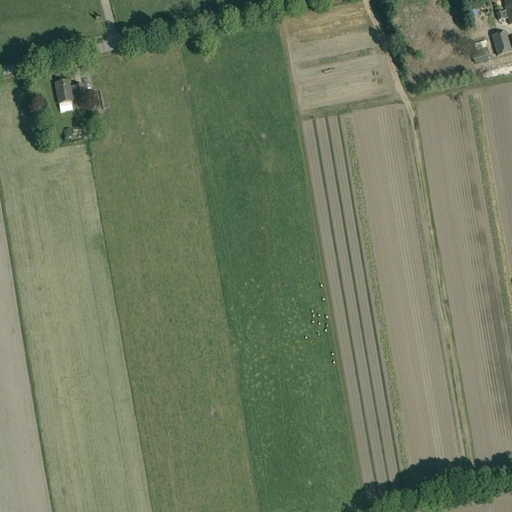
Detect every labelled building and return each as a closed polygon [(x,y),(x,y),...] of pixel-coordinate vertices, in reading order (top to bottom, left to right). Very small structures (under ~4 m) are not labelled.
[(508,20),(510,25),(511,24),(511,0),(505,2),(507,10),(506,10),(506,12),(496,15),(498,22),(508,20)] [(506,33),(491,37),(497,57),(511,53),(506,33)] [(491,59),(487,48),(472,52),(475,64),(491,59)] [(72,102),(77,101),(74,87),(70,88),(69,82),(55,85),(59,105),(73,102),(72,102)] [(77,101),(77,102),(85,100),(82,85),(74,87),(77,101)]
